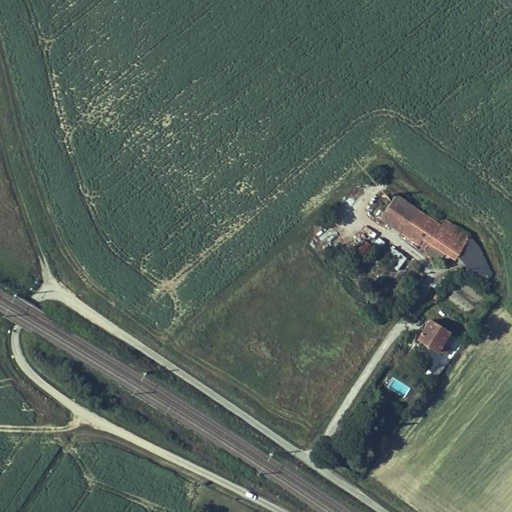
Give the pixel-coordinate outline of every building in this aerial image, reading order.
[(402,234),(421,207),(400,192),(381,219),(402,234)] [(455,262),(472,238),(457,227),(459,223),(449,215),(444,222),(421,207),(402,234),(420,247),(424,241),(455,262)] [(457,227),(472,238),(475,234),(459,223),(457,227)] [(377,239),(373,248),(381,251),(384,242),(377,239)] [(400,273),(408,258),(389,247),(380,262),(400,273)] [(451,332),(433,319),(418,338),(445,358),(454,346),(445,340),(451,332)]
